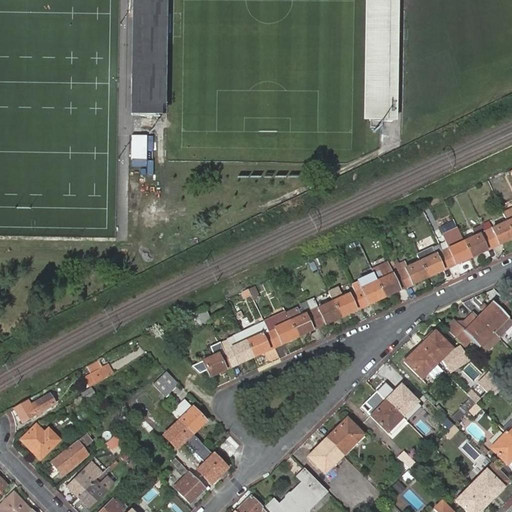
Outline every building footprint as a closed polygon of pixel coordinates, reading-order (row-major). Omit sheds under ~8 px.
[(164,0),(137,0),(136,114),(164,115),(164,0)] [(375,0),(372,125),(383,125),(383,119),(386,119),(390,0),(375,0)] [(379,128),(378,142),(388,143),(389,129),(379,128)] [(151,137),(136,136),(136,160),(151,161),(151,137)] [(500,245),(511,239),(511,230),(508,222),(494,229),(491,223),(483,226),(486,232),(491,244),(498,240),(500,245)] [(475,237),(465,242),(472,258),(486,251),(484,247),(491,244),(486,232),(483,226),(472,231),(475,237)] [(472,258),(465,242),(450,249),(447,242),(439,246),(447,263),(453,261),(455,265),(472,258)] [(440,266),(447,263),(439,246),(418,255),(421,262),(428,278),(442,271),(440,266)] [(413,285),(428,278),(421,262),(406,269),(403,262),(396,266),(399,272),(404,283),(411,280),(413,285)] [(385,297),(406,288),(404,283),(399,272),(396,266),(389,269),(387,265),(382,267),(373,271),(375,275),(378,282),(385,297)] [(370,305),(385,297),(378,282),(375,275),(353,285),(356,292),(361,303),(368,300),(370,305)] [(254,286),(249,289),(253,297),(258,294),(254,286)] [(249,289),(243,291),(247,300),(253,297),(249,289)] [(332,297),(334,302),(349,295),(347,291),(332,297)] [(341,317),(363,307),(361,303),(356,292),(349,295),(334,302),(341,317)] [(327,324),(341,317),(334,302),(313,312),(318,323),(325,320),(327,324)] [(508,317),(493,302),(479,317),(493,332),(499,327),(504,332),(511,324),(511,321),(508,317)] [(311,326),(318,323),(313,312),(310,305),(302,308),(306,315),(301,317),(297,307),(286,312),(287,313),(291,322),(298,337),(313,330),(311,326)] [(205,308),(192,315),(198,328),(211,322),(205,308)] [(286,312),(265,323),(269,332),(274,343),(276,347),(298,337),(291,322),(287,313),(286,312)] [(485,353),(500,338),(493,332),(479,317),(475,313),(469,319),(470,320),(466,323),(465,322),(457,322),(455,320),(446,329),(463,347),(471,339),(478,347),(485,353)] [(269,332),(265,323),(243,332),(247,342),(254,357),(276,347),(274,343),(269,332)] [(504,332),(499,327),(493,332),(499,337),(504,332)] [(238,364),(254,357),(247,342),(243,332),(242,330),(233,334),(238,346),(232,349),(225,352),(230,362),(236,360),(238,364)] [(420,347),(437,364),(451,349),(435,333),(420,347)] [(227,337),(232,349),(238,346),(233,334),(227,337)] [(422,378),(437,364),(420,347),(405,362),(422,378)] [(225,371),(232,367),(230,362),(225,352),(204,361),(211,377),(221,372),(225,371)] [(102,368),(97,360),(86,366),(91,375),(102,368)] [(91,375),(84,379),(89,387),(90,387),(113,373),(108,365),(102,368),(91,375)] [(180,384),(168,373),(155,386),(166,398),(180,384)] [(386,402),(402,418),(418,404),(401,386),(386,402)] [(89,387),(81,392),(86,401),(95,395),(90,387),(89,387)] [(27,398),(13,407),(22,422),(56,403),(50,392),(30,404),(27,398)] [(464,414),(475,403),(471,398),(460,409),(464,414)] [(388,433),(402,418),(386,402),(371,416),(388,433)] [(179,421),(193,434),(206,421),(188,403),(179,412),(184,416),(179,421)] [(145,414),(138,420),(149,431),(156,425),(145,414)] [(444,416),(438,422),(446,430),(452,424),(444,416)] [(328,439),(343,455),(356,442),(359,445),(366,438),(347,420),(328,439)] [(44,433),(36,425),(21,441),(39,459),(59,440),(48,429),(44,433)] [(125,434),(121,429),(116,434),(120,438),(125,434)] [(84,433),(78,439),(84,446),(91,440),(84,433)] [(511,457),(511,440),(506,435),(505,434),(491,448),(506,463),(511,457)] [(325,473),(343,455),(328,439),(309,457),(325,473)] [(87,454),(76,440),(67,447),(68,449),(51,462),(61,475),(87,454)] [(398,457),(409,469),(415,463),(403,451),(398,457)] [(176,458),(185,468),(190,462),(181,454),(176,458)] [(211,484),(226,468),(212,454),(200,466),(196,462),(193,465),(211,484)] [(190,505),(206,489),(185,468),(176,458),(172,462),(186,477),(174,489),(190,505)] [(94,479),(102,471),(94,464),(91,461),(66,486),(76,497),(94,479)] [(112,469),(108,465),(103,471),(107,474),(112,469)] [(305,511),(326,491),(305,469),(297,476),(303,482),(279,506),(273,501),(266,508),(269,511),(305,511)] [(148,470),(144,474),(151,482),(155,478),(148,470)] [(103,471),(102,471),(94,479),(76,497),(87,508),(105,490),(98,483),(107,474),(103,471)] [(486,472),(470,487),(487,504),(502,489),(486,472)] [(478,511),(487,504),(470,487),(456,502),(465,511),(478,511)] [(34,511),(13,491),(0,504),(0,511),(34,511)] [(139,497),(133,507),(140,511),(142,511),(148,502),(139,497)] [(264,511),(251,498),(236,511),(264,511)] [(114,502),(112,500),(99,511),(120,511),(122,510),(125,508),(116,499),(114,502)] [(437,511),(452,511),(442,502),(434,509),(437,511)]
